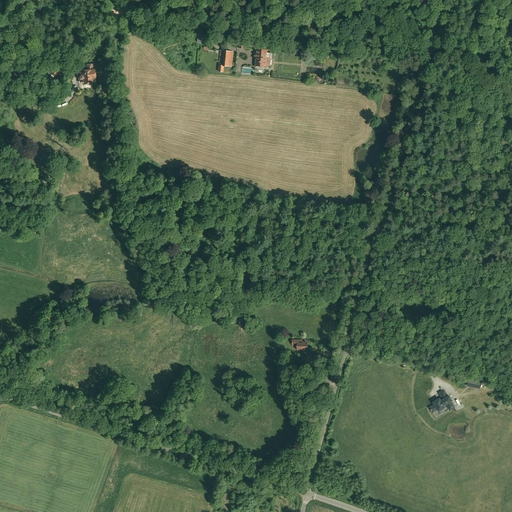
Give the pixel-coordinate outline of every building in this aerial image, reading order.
[(271,66),(271,59),(272,53),(267,52),(268,49),(257,48),(255,66),(266,67),(266,66),(271,66)] [(221,50),(219,65),(218,72),(224,72),(224,66),(232,67),(233,51),(221,50)] [(49,69),(50,70),(54,75),(67,66),(62,60),(49,69)] [(86,71),(80,71),(80,80),(84,79),(84,83),(86,84),(86,85),(86,84),(90,84),(91,84),(92,82),(95,82),(95,76),(96,76),(96,71),(94,72),(94,64),(86,65),(86,71)] [(292,345),(297,345),(297,350),(304,350),(304,349),(308,349),(308,341),(303,341),(303,340),(292,340),(292,345)] [(334,363),(325,360),(322,371),(331,373),(334,363)] [(479,388),(481,382),(469,379),(467,385),(479,388)] [(432,411),(433,412),(436,410),(438,409),(439,410),(443,407),(443,406),(446,404),(450,410),(454,407),(450,401),(452,400),(449,396),(448,397),(447,395),(442,398),(443,399),(440,401),(439,400),(438,400),(437,400),(438,401),(436,402),(436,401),(435,402),(434,402),(435,404),(430,408),(432,411)]
